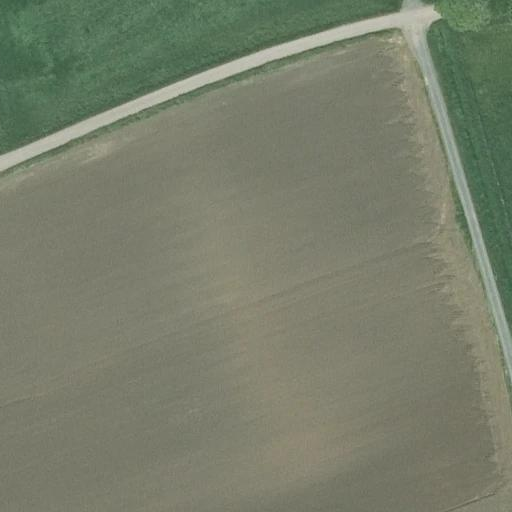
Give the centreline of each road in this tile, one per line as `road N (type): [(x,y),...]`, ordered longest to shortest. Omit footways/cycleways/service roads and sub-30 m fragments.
road 1 (track): [(511,1),(451,7),(239,66),(0,162)]
road 2 (track): [(413,17),(511,366)]
